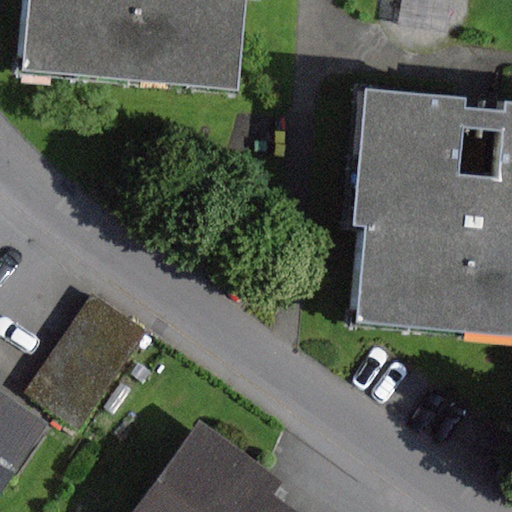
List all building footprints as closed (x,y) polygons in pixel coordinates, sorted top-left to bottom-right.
[(234,95),(242,0),(24,0),(18,77),(234,95)] [(463,103),(360,93),(348,230),(364,231),(355,327),(511,341),(511,108),(503,108),(502,117),(481,115),(462,114),(463,103)] [(156,329),(102,291),(35,386),(89,424),(156,329)] [(0,393),(0,480),(41,422),(0,393)] [(296,511),(270,493),(282,476),(207,423),(143,511),(296,511)]
